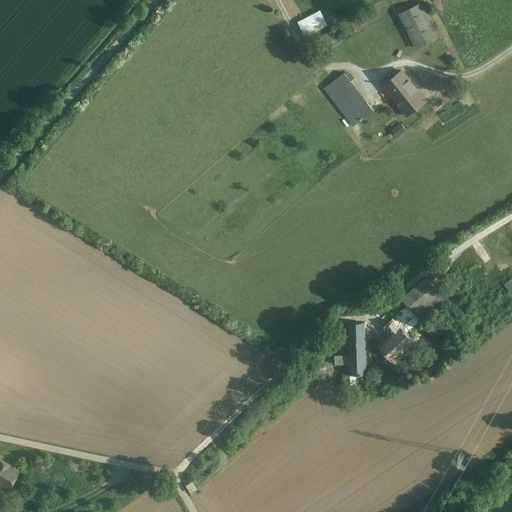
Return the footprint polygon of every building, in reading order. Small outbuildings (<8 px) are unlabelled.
[(420,4),(399,14),(417,48),(437,38),(420,4)] [(320,10),(298,22),(306,37),(328,25),(320,10)] [(402,70),(383,85),(406,115),(426,100),(402,70)] [(345,71),(324,88),(353,124),(374,108),(345,71)] [(427,278),(403,299),(408,305),(416,314),(421,320),(445,299),(427,278)] [(398,318),(404,325),(416,314),(408,305),(395,316),(397,318),(398,318)] [(421,320),(416,314),(404,325),(405,326),(402,329),(406,333),(421,320)] [(413,342),(406,333),(402,329),(405,326),(404,325),(398,318),(397,318),(387,327),(393,335),(382,345),(394,359),(413,342)] [(364,322),(349,323),(350,354),(350,363),(350,375),(357,375),(365,375),(364,322)] [(350,363),(350,354),(336,354),(336,363),(350,363)] [(0,484),(2,479),(9,483),(16,469),(0,460),(0,484)]
